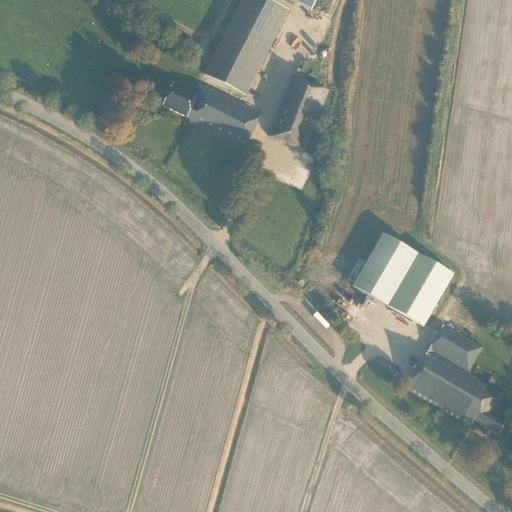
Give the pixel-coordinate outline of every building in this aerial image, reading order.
[(246,96),(249,88),(289,9),(269,0),(241,0),(203,74),(246,96)] [(291,0),(312,10),(317,0),(291,0)] [(307,75),(312,64),(308,62),(303,73),(307,75)] [(304,152),(328,92),(293,77),(268,137),(304,152)] [(261,115),(209,88),(199,83),(194,94),(173,84),(162,106),(191,120),(188,124),(243,152),(261,115)] [(383,235),(353,287),(423,328),(453,276),(383,235)] [(340,315),(349,334),(356,330),(348,312),(340,315)] [(498,436),(508,419),(497,413),(496,416),(490,413),(501,394),(467,374),(482,347),(459,334),(443,325),(406,388),(471,426),(474,421),(498,436)]
